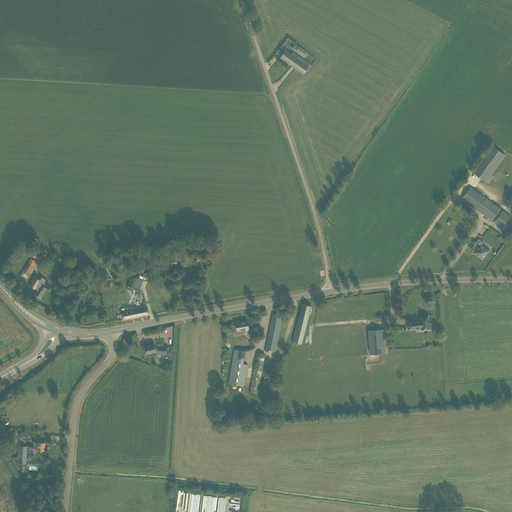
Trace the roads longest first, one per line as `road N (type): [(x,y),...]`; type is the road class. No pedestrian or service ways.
road 1 (unclassified): [(328,289),(325,252),(242,0)]
road 2 (tertiary): [(111,331),(328,289)]
road 3 (unclassified): [(66,511),(76,404),(109,358),(111,331)]
road 4 (tertiary): [(328,289),(511,281)]
